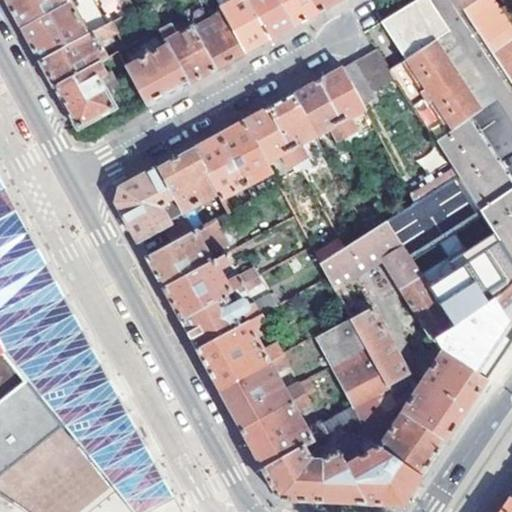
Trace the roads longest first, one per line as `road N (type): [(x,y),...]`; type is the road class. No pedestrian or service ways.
road 1 (tertiary): [(71,180),(228,476),(255,511)]
road 2 (residential): [(71,180),(341,36)]
road 3 (tertiary): [(0,50),(71,180)]
road 4 (tertiary): [(511,394),(421,511)]
road 5 (residential): [(511,101),(442,0)]
